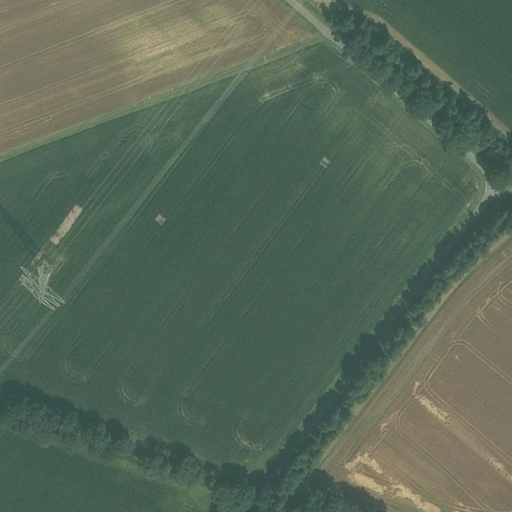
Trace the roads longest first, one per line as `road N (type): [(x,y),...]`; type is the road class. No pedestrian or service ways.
road 1 (unclassified): [(247,511),(497,182)]
road 2 (unclassified): [(497,182),(287,0)]
